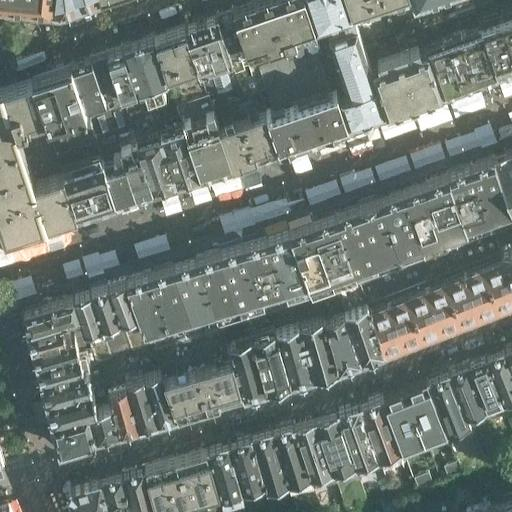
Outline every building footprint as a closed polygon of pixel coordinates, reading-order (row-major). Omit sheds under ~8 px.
[(78,2),(77,0),(52,0),(52,7),(59,8),(78,2)] [(316,20),(309,0),(249,0),(235,5),(249,47),(251,51),(299,35),(296,26),(315,20),(316,20)] [(387,107),(367,47),(364,39),(350,0),(309,0),(316,20),(315,20),(320,33),(328,31),(347,88),(339,91),(349,120),(387,107)] [(414,1),(413,0),(350,0),(364,39),(420,20),(414,1)] [(511,0),(496,0),(502,16),(511,44),(511,0)] [(249,47),(235,5),(217,11),(227,42),(232,57),(234,63),(242,60),(239,50),(249,47)] [(496,69),(481,24),(475,7),(457,13),(478,75),(496,69)] [(227,42),(217,11),(203,16),(213,47),(227,42)] [(478,75),(457,13),(422,25),(423,28),(421,28),(441,88),(478,75)] [(213,47),(203,16),(185,22),(185,23),(200,68),(232,57),(227,42),(213,47)] [(511,62),(511,44),(502,16),(481,24),(496,69),(511,62)] [(339,91),(320,33),(315,20),(296,26),(299,35),(251,51),(263,88),(261,88),(279,144),(348,121),(348,120),(349,120),(339,91)] [(207,88),(200,68),(185,23),(154,33),(168,75),(176,100),(177,102),(193,97),(209,92),(207,88)] [(441,88),(421,28),(403,34),(423,94),(441,88)] [(168,75),(154,33),(139,38),(157,93),(166,89),(162,77),(168,75)] [(423,94),(403,34),(385,41),(405,100),(422,95),(423,94)] [(157,93),(139,38),(122,43),(137,86),(144,84),(148,96),(141,98),(145,110),(161,104),(157,93)] [(405,100),(385,41),(367,47),(387,107),(405,100)] [(137,86),(122,43),(109,48),(125,98),(133,96),(130,88),(137,86)] [(133,122),(125,98),(109,48),(91,54),(116,128),(133,122)] [(116,128),(91,54),(71,61),(103,157),(123,151),(118,133),(116,128)] [(103,157),(71,61),(51,68),(32,74),(63,168),(103,157)] [(256,84),(250,63),(240,66),(247,87),(256,84)] [(63,168),(32,74),(0,84),(0,231),(2,231),(40,218),(41,219),(76,208),(63,168)] [(238,77),(223,82),(228,98),(243,93),(238,77)] [(228,98),(223,82),(207,88),(209,92),(212,103),(228,98)] [(279,144),(261,88),(213,105),(214,106),(232,160),(279,144)] [(212,103),(209,92),(193,97),(197,108),(212,103)] [(182,115),(177,102),(176,100),(165,103),(171,119),(182,115)] [(232,160),(214,106),(193,113),(197,123),(191,125),(187,115),(182,117),(184,122),(200,170),(202,170),(230,161),(232,160)] [(383,124),(386,134),(402,130),(400,120),(383,124)] [(200,170),(184,122),(162,129),(177,177),(200,170)] [(177,177),(162,129),(137,137),(139,143),(153,185),(177,177)] [(153,185),(139,143),(134,145),(129,130),(118,133),(123,151),(136,190),(153,185)] [(511,146),(493,153),(494,154),(511,207),(511,146)] [(136,190),(123,151),(103,157),(117,196),(136,190)] [(511,210),(511,207),(494,154),(471,162),(490,218),(511,210)] [(117,196),(103,157),(63,168),(76,208),(117,196)] [(490,218),(471,162),(448,170),(467,226),(490,218)] [(467,226),(448,170),(445,171),(425,178),(444,230),(445,234),(467,226)] [(444,230),(425,178),(404,185),(422,238),(444,230)] [(422,238),(404,185),(380,194),(398,246),(422,238)] [(398,246),(380,194),(380,193),(357,201),(357,202),(376,254),(398,246)] [(381,269),(376,254),(357,202),(335,209),(359,277),(377,270),(381,269)] [(359,277),(335,209),(313,217),(331,270),(336,285),(359,277)] [(331,270),(313,217),(291,225),(307,277),(307,278),(331,270)] [(307,277),(291,225),(268,233),(287,285),(307,278),(307,277)] [(511,299),(511,281),(501,251),(495,232),(450,247),(450,245),(427,253),(451,323),(511,299)] [(295,308),(292,300),(287,285),(268,233),(266,234),(245,240),(264,293),(269,307),(273,326),(289,380),(313,373),(297,318),(295,308)] [(264,293),(245,240),(221,247),(240,301),(264,293)] [(240,301),(221,247),(197,254),(217,309),(240,301)] [(511,247),(501,251),(511,281),(511,247)] [(451,323),(427,253),(397,263),(401,274),(422,334),(439,327),(451,323)] [(217,309),(197,254),(174,261),(191,316),(217,309)] [(191,316),(174,261),(149,269),(173,338),(196,331),(191,316)] [(173,338),(149,269),(127,275),(142,318),(152,344),(173,338)] [(403,341),(381,281),(377,270),(359,277),(383,348),(403,341)] [(422,334),(401,274),(381,281),(403,341),(405,340),(422,334)] [(142,318),(127,275),(110,280),(121,317),(130,315),(132,321),(142,318)] [(383,348),(359,277),(336,285),(316,292),(319,300),(322,311),(323,315),(338,366),(383,348)] [(121,317),(110,280),(92,286),(107,333),(116,330),(113,320),(121,317)] [(107,333),(92,286),(76,290),(82,314),(86,327),(94,325),(96,330),(94,331),(100,350),(93,352),(96,360),(98,360),(113,355),(107,333)] [(82,314),(76,290),(55,296),(23,306),(28,326),(82,314)] [(319,300),(316,292),(292,300),(295,308),(319,300)] [(338,366),(323,315),(322,311),(297,318),(313,373),(338,366)] [(62,328),(70,326),(72,333),(87,329),(86,327),(82,314),(28,326),(33,342),(64,335),(62,328)] [(242,393),(226,339),(222,324),(196,331),(173,338),(152,344),(161,369),(176,412),(178,411),(242,393)] [(289,380),(273,326),(250,332),(265,386),(289,380)] [(91,344),(87,329),(72,333),(64,335),(33,342),(37,359),(78,348),(91,344)] [(265,386),(250,332),(226,339),(242,393),(265,386)] [(511,341),(503,345),(511,366),(511,341)] [(91,345),(78,348),(37,359),(41,373),(42,376),(83,364),(96,360),(93,352),(91,345)] [(511,366),(503,345),(485,353),(505,399),(509,409),(511,407),(511,366)] [(505,399),(485,353),(468,359),(487,406),(505,399)] [(487,406),(468,359),(446,368),(469,425),(482,420),(478,410),(487,406)] [(104,381),(98,360),(96,360),(91,362),(97,383),(104,381)] [(91,385),(86,363),(83,364),(42,376),(47,397),(91,385)] [(469,425),(446,368),(426,376),(463,471),(485,462),(470,425),(469,425)] [(176,412),(161,369),(142,375),(155,418),(176,412)] [(155,418),(142,375),(123,380),(124,384),(136,423),(139,422),(155,418)] [(463,471),(426,376),(379,394),(400,445),(407,462),(415,486),(416,489),(463,471)] [(109,398),(107,389),(104,381),(97,383),(91,385),(47,397),(53,418),(87,408),(97,406),(96,402),(109,398)] [(136,423),(124,384),(107,389),(109,398),(110,402),(118,428),(136,423)] [(400,445),(379,394),(359,402),(358,402),(378,453),(400,445)] [(118,428),(110,402),(97,406),(87,408),(94,435),(118,428)] [(378,453),(358,402),(336,408),(355,460),(378,453)] [(94,435),(87,408),(53,418),(60,444),(61,444),(94,435)] [(355,460),(336,408),(316,414),(334,466),(344,497),(347,509),(369,502),(355,460)] [(334,466),(316,414),(293,420),(311,474),(334,466)] [(311,474),(293,420),(250,432),(264,478),(265,482),(286,476),(296,511),(323,511),(321,504),(311,474)] [(264,478),(250,432),(229,439),(242,485),(264,478)] [(242,485),(229,439),(207,445),(220,491),(242,485)] [(220,491),(207,445),(144,463),(156,505),(199,493),(201,498),(220,493),(220,491)] [(415,486),(407,462),(384,471),(392,495),(415,486)] [(156,505),(144,463),(120,470),(127,494),(132,511),(155,505),(156,505)] [(127,494),(120,470),(71,483),(68,489),(69,491),(76,510),(76,511),(77,511),(117,497),(127,494)] [(124,511),(120,501),(119,502),(117,497),(77,511),(124,511)] [(336,511),(347,509),(344,497),(321,504),(323,511),(336,511)] [(0,511),(12,511),(9,502),(9,501),(8,501),(0,503),(0,511)] [(507,511),(504,503),(491,508),(489,503),(478,507),(479,511),(507,511)]
